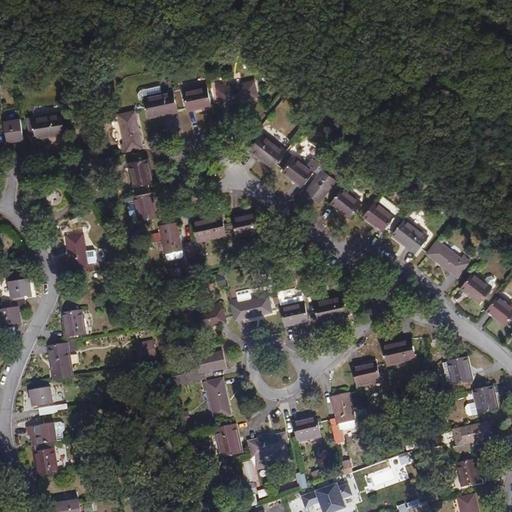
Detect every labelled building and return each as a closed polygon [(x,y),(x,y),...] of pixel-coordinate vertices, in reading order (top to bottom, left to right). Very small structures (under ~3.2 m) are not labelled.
[(225,84),(217,86),(221,102),(228,101),(229,104),(259,98),(255,81),(226,87),(225,84)] [(139,93),(140,97),(145,96),(154,94),(153,87),(141,90),(139,93)] [(188,110),(211,105),(208,87),(184,91),(188,110)] [(178,112),(173,90),(154,94),(145,96),(148,115),(165,112),(166,114),(178,112)] [(122,143),(123,152),(139,148),(138,141),(141,140),(135,110),(119,114),(125,142),(122,143)] [(63,111),(34,116),(38,135),(54,132),(55,134),(67,133),(63,111)] [(24,139),(21,118),(4,121),(8,142),(24,139)] [(259,158),(261,156),(274,167),(286,151),(263,134),(250,151),(259,158)] [(283,171),(302,186),(314,171),(318,165),(321,162),(325,157),(327,154),(322,150),(316,158),(312,159),(307,165),(295,156),(283,171)] [(323,171),(330,161),(325,157),(321,162),(318,165),(314,171),(320,175),(306,193),(320,203),(337,181),(323,171)] [(149,158),(130,162),(135,186),(154,182),(149,158)] [(45,192),(45,195),(46,200),(48,203),(51,206),(55,206),(59,206),(63,204),(65,201),(67,197),(67,193),(65,189),(62,186),(58,185),(54,184),(50,186),(47,189),(45,192)] [(362,203),(343,188),(330,203),(350,218),(362,203)] [(158,216),(153,192),(134,196),(139,220),(158,216)] [(395,216),(376,201),(364,216),(383,231),(395,216)] [(257,212),(233,217),(237,236),(261,231),(257,212)] [(205,217),(194,220),(198,241),(226,236),(222,217),(206,221),(205,217)] [(428,236),(405,219),(393,234),(407,244),(405,246),(415,253),(428,236)] [(177,222),(161,226),(166,252),(167,258),(170,260),(182,257),(184,255),(183,249),(177,222)] [(84,233),(67,236),(72,265),(75,265),(76,272),(93,270),(92,262),(89,263),(84,233)] [(196,257),(193,241),(186,242),(189,258),(196,257)] [(439,241),(428,254),(451,272),(453,269),(460,275),(471,261),(464,256),(462,259),(439,241)] [(8,275),(9,282),(12,299),(33,295),(31,279),(24,280),(23,273),(8,275)] [(473,273),(461,288),(481,303),(496,283),(496,279),(491,276),(488,277),(484,282),(473,273)] [(250,290),(238,293),(239,299),(240,302),(252,300),(250,290)] [(282,307),(305,301),(303,292),(280,297),(282,307)] [(343,295),(315,302),(319,320),(335,317),(336,319),(348,317),(343,295)] [(239,299),(231,301),(235,318),(243,316),(244,319),(272,313),(269,296),(252,300),(240,302),(239,299)] [(511,305),(499,296),(487,311),(506,325),(511,317),(511,305)] [(3,303),(3,310),(0,310),(0,323),(1,327),(22,324),(19,307),(26,306),(25,299),(3,303)] [(305,301),(282,307),(286,326),(310,321),(305,301)] [(219,325),(218,321),(226,319),(222,303),(214,305),(215,308),(186,314),(190,331),(219,325)] [(82,311),(63,314),(67,338),(86,335),(82,311)] [(399,344),(383,347),(387,365),(416,359),(411,338),(399,341),(399,344)] [(79,350),(77,341),(68,343),(69,352),(79,350)] [(54,381),(73,378),(69,352),(68,343),(49,346),(54,381)] [(137,357),(156,357),(156,343),(137,343),(137,357)] [(194,373),(173,378),(175,386),(207,379),(205,373),(227,368),(223,351),(197,357),(199,368),(200,372),(194,373)] [(467,358),(448,362),(453,381),(454,385),(472,381),(467,358)] [(443,363),(447,382),(453,381),(448,362),(443,363)] [(377,363),(353,368),(357,387),(381,382),(377,363)] [(225,387),(222,387),(220,379),(203,383),(205,391),(209,390),(215,420),(232,416),(225,387)] [(477,403),(480,414),(498,410),(493,386),(474,390),(477,403)] [(53,404),(51,387),(31,391),(33,407),(53,404)] [(336,444),(344,442),(342,432),(340,423),(356,420),(350,393),(332,397),(337,418),(331,420),(336,444)] [(480,414),(477,403),(468,405),(466,408),(468,414),(471,416),(480,414)] [(67,404),(40,409),(41,416),(68,412),(67,404)] [(318,417),(294,423),(298,441),(322,436),(318,417)] [(342,432),(355,429),(357,426),(356,420),(340,423),(342,432)] [(28,436),(32,435),(33,446),(34,446),(53,443),(64,441),(63,432),(65,429),(64,424),(61,422),(27,428),(28,436)] [(462,428),(466,445),(454,447),(455,454),(472,450),(471,443),(492,439),(489,422),(462,428)] [(234,425),(215,429),(222,458),(243,453),(241,441),(238,441),(234,425)] [(290,449),(287,433),(257,439),(258,443),(250,444),(254,461),(262,460),(261,456),(275,453),(290,449)] [(34,446),(35,452),(54,449),(53,443),(34,446)] [(39,476),(57,473),(54,449),(35,452),(39,476)] [(275,453),(261,456),(262,460),(263,463),(276,461),(275,453)] [(477,459),(458,463),(463,487),(482,483),(477,459)] [(294,475),(287,476),(290,489),(297,488),(294,475)] [(339,486),(338,483),(302,495),(306,507),(314,504),(315,508),(322,506),(323,511),(332,511),(346,507),(343,498),(353,495),(348,483),(339,486)] [(438,493),(429,495),(431,502),(439,500),(438,493)] [(478,511),(475,494),(459,498),(461,511),(478,511)] [(81,511),(79,500),(55,503),(56,511),(81,511)]
